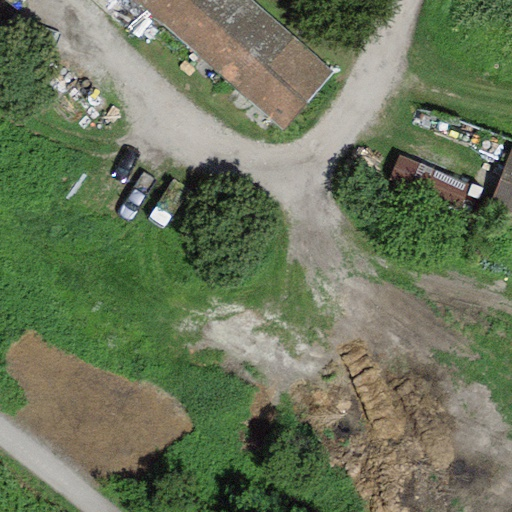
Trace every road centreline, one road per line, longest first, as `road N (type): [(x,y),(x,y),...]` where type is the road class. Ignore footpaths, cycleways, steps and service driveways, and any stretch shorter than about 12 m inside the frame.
road 1 (unknown): [(406,0),(347,141),(325,155),(267,140),(69,19)]
road 2 (track): [(0,434),(98,511)]
